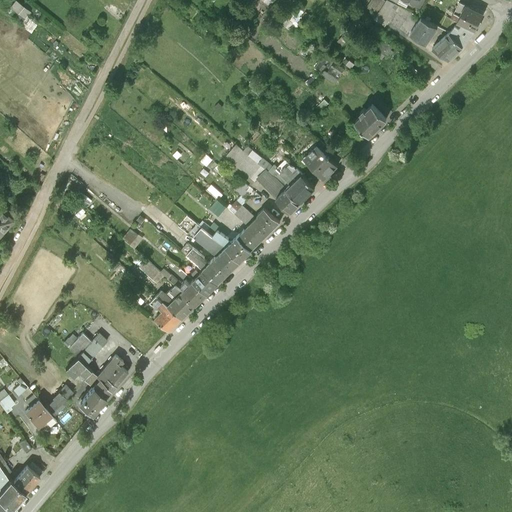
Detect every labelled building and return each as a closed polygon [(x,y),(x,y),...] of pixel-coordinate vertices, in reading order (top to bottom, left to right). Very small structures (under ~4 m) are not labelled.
[(119,0),(118,0),(101,0),(100,5),(116,10),(119,0)] [(376,14),(384,0),(370,0),(366,9),(376,14)] [(397,3),(392,0),(384,0),(376,14),(388,21),(398,3),(397,3)] [(33,18),(12,2),(4,13),(24,29),(33,18)] [(454,13),(460,16),(466,6),(460,2),(454,13)] [(482,14),(466,6),(460,16),(457,22),(462,24),(474,30),(482,14)] [(388,21),(376,14),(373,19),(385,26),(388,21)] [(437,26),(421,16),(410,32),(426,43),(437,26)] [(474,30),(462,24),(459,27),(457,25),(450,33),(463,45),(474,30)] [(463,45),(450,33),(433,48),(448,59),(463,45)] [(397,52),(387,44),(377,57),(387,65),(397,52)] [(344,76),(321,58),(313,68),(336,87),(344,76)] [(386,118),(372,104),(366,110),(364,108),(360,112),(362,114),(355,120),(369,134),(386,118)] [(329,156),(317,144),(309,152),(310,153),(306,158),(324,177),(338,164),(330,155),(329,156)] [(258,163),(236,145),(226,156),(256,182),(262,175),(269,182),(266,185),(276,197),(286,187),(258,163)] [(283,175),(262,158),(258,163),(286,187),(291,183),(283,175)] [(303,173),(297,167),(295,169),(286,160),(277,168),(281,172),(281,173),(283,175),(291,183),(286,187),(300,201),(315,186),(302,173),(303,173)] [(300,201),(286,187),(276,197),(290,211),(300,201)] [(219,215),(227,205),(217,198),(209,208),(219,215)] [(236,215),(251,222),(255,213),(247,210),(247,209),(240,206),(236,215)] [(254,223),(267,236),(281,223),(267,209),(259,216),(260,217),(254,223)] [(254,223),(243,235),(255,248),(267,236),(254,223)] [(124,235),(135,245),(141,238),(131,228),(124,235)] [(219,238),(228,246),(242,260),(255,248),(243,235),(234,243),(223,234),(219,238)] [(228,246),(218,257),(232,271),(242,260),(228,246)] [(152,276),(158,267),(145,257),(139,267),(152,276)] [(218,257),(205,269),(219,283),(232,271),(218,257)] [(219,283),(205,269),(201,273),(197,270),(193,273),(197,277),(193,281),(207,295),(219,283)] [(182,284),(171,275),(168,278),(176,284),(182,291),(185,287),(182,284)] [(207,295),(193,281),(190,284),(186,281),(182,284),(185,287),(182,291),(197,305),(207,295)] [(182,291),(176,284),(170,290),(172,293),(169,296),(166,293),(165,294),(161,290),(156,295),(182,319),(197,305),(182,291)] [(182,319),(156,295),(150,302),(158,309),(160,312),(155,318),(170,332),(182,319)] [(108,340),(100,332),(93,339),(101,347),(108,340)] [(92,341),(82,333),(69,347),(78,356),(83,351),(92,341)] [(92,341),(83,351),(90,358),(101,347),(93,339),(92,341)] [(116,355),(97,376),(101,380),(104,382),(107,378),(116,386),(128,372),(120,365),(123,361),(116,355)] [(97,376),(77,357),(65,369),(74,378),(78,373),(93,388),(101,380),(97,376)] [(104,382),(101,380),(93,388),(91,391),(103,401),(116,386),(107,378),(104,382)] [(55,396),(43,383),(32,392),(39,400),(51,414),(62,403),(55,396)] [(70,388),(66,384),(59,392),(66,399),(73,393),(69,389),(70,388)] [(103,401),(91,391),(81,403),(93,413),(103,401)] [(66,399),(59,392),(55,396),(62,403),(66,399)] [(51,414),(39,400),(25,411),(40,429),(47,423),(52,424),(55,422),(56,421),(51,414)] [(31,448),(25,439),(19,443),(26,452),(31,448)] [(11,471),(0,454),(0,465),(6,475),(11,471)] [(6,475),(0,465),(0,490),(10,479),(6,475)] [(39,475),(27,465),(13,482),(25,492),(39,475)] [(13,482),(10,479),(0,490),(0,498),(11,508),(25,492),(13,482)]
